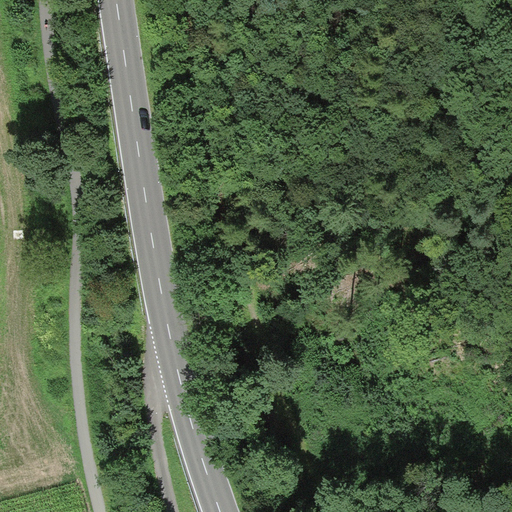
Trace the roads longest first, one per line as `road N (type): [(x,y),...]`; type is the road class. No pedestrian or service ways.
road 1 (track): [(185,0),(227,226),(260,346),(333,511)]
road 2 (secondary): [(116,0),(167,320),(221,511)]
road 3 (track): [(172,511),(156,448),(151,365),(167,320)]
